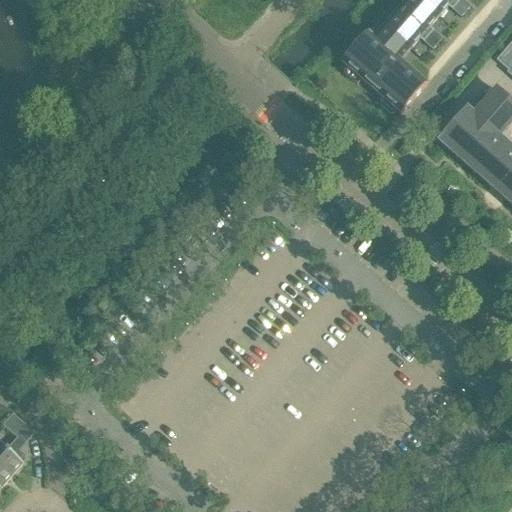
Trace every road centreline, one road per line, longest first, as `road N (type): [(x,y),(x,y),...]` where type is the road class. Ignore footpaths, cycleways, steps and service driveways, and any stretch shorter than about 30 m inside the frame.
road 1 (residential): [(511,316),(233,68)]
road 2 (residential): [(0,288),(214,51)]
